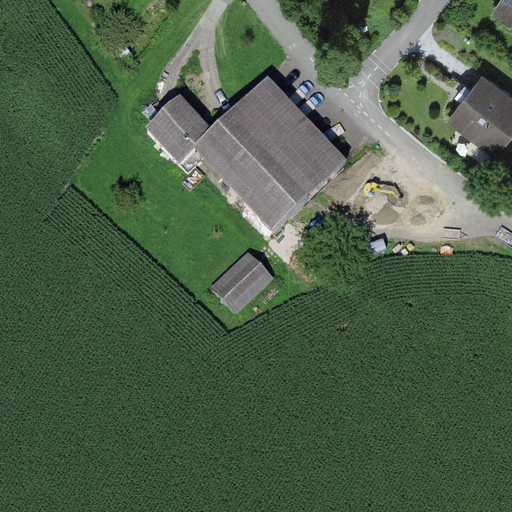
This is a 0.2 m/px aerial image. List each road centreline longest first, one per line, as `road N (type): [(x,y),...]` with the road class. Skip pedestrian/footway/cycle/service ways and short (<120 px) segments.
road 1 (residential): [(350,98),(511,224)]
road 2 (residential): [(350,98),(437,0)]
road 3 (residential): [(265,0),(350,98)]
